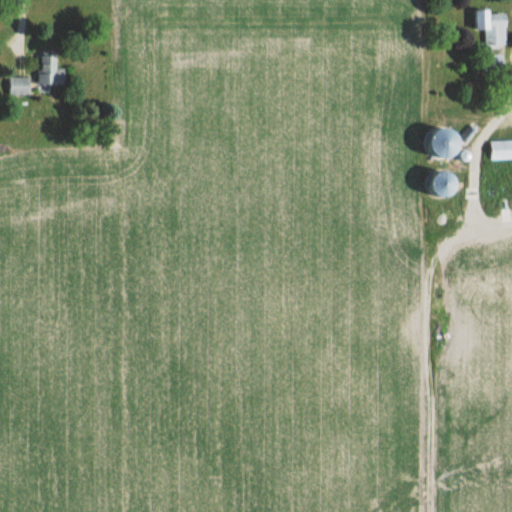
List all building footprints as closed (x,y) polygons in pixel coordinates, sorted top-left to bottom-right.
[(475,11),(474,29),(485,30),(484,45),(508,46),(509,12),(475,11)] [(40,55),(40,84),(68,84),(68,55),(40,55)] [(505,56),(487,55),(486,68),(505,69),(505,56)] [(9,76),(9,94),(32,94),(32,76),(9,76)] [(446,141),(450,126),(437,122),(432,137),(446,141)] [(511,139),(491,140),(492,159),(511,158),(511,139)] [(430,147),(431,163),(446,161),(444,146),(430,147)]
